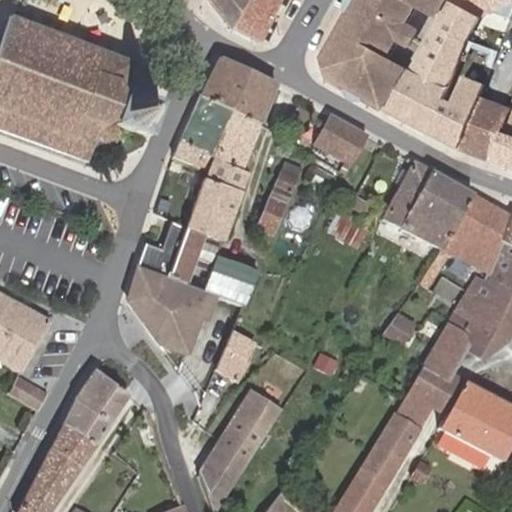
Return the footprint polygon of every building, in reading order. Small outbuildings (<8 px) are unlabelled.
[(205,0),(206,0),(229,29),(246,0),(205,0)] [(274,0),(246,0),(229,29),(257,43),(274,0)] [(348,89),(388,111),(395,99),(345,69),(383,0),(366,0),(323,76),(348,89)] [(395,99),(451,0),(483,16),(494,10),(489,0),(383,0),(345,69),(395,99)] [(451,0),(395,99),(388,111),(459,148),(493,160),(511,109),(511,106),(481,95),(461,88),(455,102),(445,97),(451,84),(472,34),(483,16),(451,0)] [(125,92),(133,67),(7,20),(0,38),(0,132),(84,163),(93,141),(100,145),(105,147),(113,145),(117,140),(118,133),(117,130),(115,127),(146,139),(159,104),(125,92)] [(242,169),(273,88),(216,61),(172,158),(191,166),(197,153),(210,158),(246,173),(247,172),(242,169)] [(455,102),(461,88),(451,84),(445,97),(455,102)] [(511,109),(493,160),(511,167),(511,109)] [(353,184),(374,144),(326,117),(311,146),(342,165),(348,168),(343,179),(353,184)] [(205,172),(183,229),(219,243),(221,241),(246,173),(210,158),(205,172)] [(381,220),(437,250),(471,196),(410,163),(381,220)] [(299,172),(282,165),(255,229),(271,236),(299,172)] [(304,249),(316,202),(291,196),(279,243),(304,249)] [(368,511),(431,409),(452,374),(465,352),(482,362),(505,347),(511,330),(511,212),(509,217),(471,196),(437,250),(416,285),(426,290),(448,258),(485,276),(482,281),(474,278),(426,358),(407,392),(369,454),(333,511),(368,511)] [(372,216),(377,207),(356,196),(351,205),(372,216)] [(364,231),(345,222),(341,230),(359,240),(364,231)] [(144,246),(138,267),(201,291),(214,258),(219,243),(183,229),(173,226),(162,252),(144,246)] [(201,291),(215,297),(218,298),(241,307),(255,274),(214,258),(201,291)] [(138,267),(130,292),(136,308),(160,342),(184,352),(199,314),(207,317),(215,297),(201,291),(138,267)] [(26,311),(0,296),(0,364),(18,374),(19,373),(47,322),(26,311)] [(397,315),(381,337),(399,348),(414,325),(397,315)] [(253,345),(230,332),(214,370),(236,382),(248,364),(244,360),(253,345)] [(62,423),(94,442),(127,395),(93,370),(78,391),(62,423)] [(30,379),(19,373),(18,374),(6,396),(35,412),(47,389),(30,379)] [(452,374),(431,409),(444,417),(464,381),(452,374)] [(506,450),(511,439),(511,406),(509,405),(464,381),(444,417),(436,429),(469,446),(487,456),(499,462),(506,450)] [(208,384),(198,406),(193,420),(194,420),(203,426),(220,391),(208,384)] [(215,511),(273,420),(279,411),(249,392),(221,435),(196,473),(211,511),(215,511)] [(50,448),(76,468),(94,442),(62,423),(50,448)] [(50,448),(16,511),(48,511),(76,468),(50,448)] [(429,467),(419,462),(410,478),(419,483),(429,467)] [(277,511),(274,499),(265,511),(277,511)]
